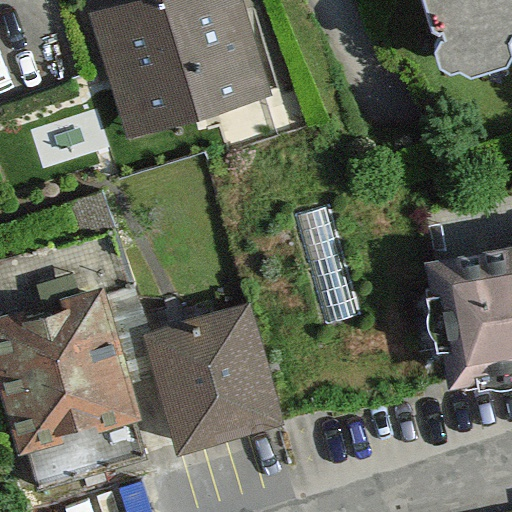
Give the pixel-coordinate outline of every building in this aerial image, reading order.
[(119,0),(92,8),(127,135),(263,97),(236,0),(119,0)] [(511,0),(428,0),(453,77),(511,58),(511,57),(504,33),(511,30),(511,0)] [(511,247),(431,259),(448,372),(511,361),(511,247)] [(0,299),(0,406),(8,441),(125,412),(92,277),(0,299)] [(151,334),(181,444),(271,420),(242,310),(151,334)]
